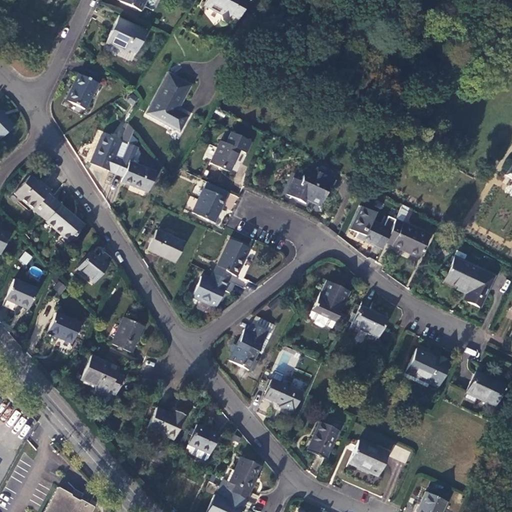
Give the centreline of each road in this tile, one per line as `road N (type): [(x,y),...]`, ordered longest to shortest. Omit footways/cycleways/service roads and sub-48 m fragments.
road 1 (residential): [(47,133),(189,337)]
road 2 (tertiary): [(0,352),(138,511)]
road 3 (residential): [(322,255),(468,338)]
road 4 (residential): [(189,337),(280,471)]
road 5 (residential): [(322,255),(189,337)]
